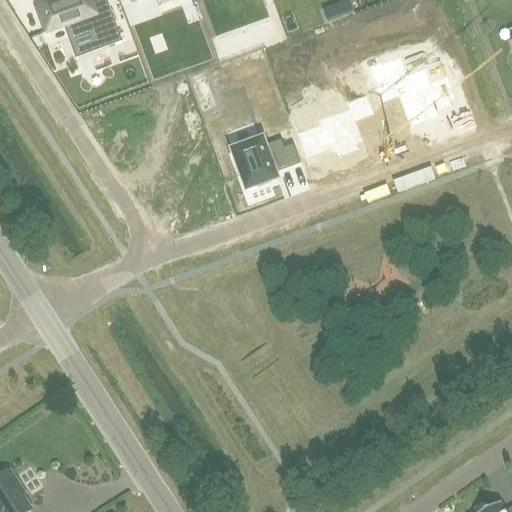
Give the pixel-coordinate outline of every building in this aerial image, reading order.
[(41,9),(37,10),(45,32),(49,31),(50,33),(67,27),(70,37),(95,28),(103,51),(123,44),(106,0),(92,0),(89,2),(88,0),(54,0),(55,1),(40,6),(41,9)] [(338,6),(342,17),(353,13),(349,2),(338,6)] [(349,52),(351,52),(355,50),(344,21),(321,30),(326,45),(328,44),(334,59),(341,57),(350,54),(349,52)] [(388,84),(376,88),(382,104),(407,95),(418,126),(441,118),(439,112),(453,107),(451,103),(457,101),(448,77),(431,83),(426,70),(407,77),(400,59),(381,66),(388,84)] [(162,89),(117,105),(123,120),(167,104),(162,89)] [(298,138),(306,160),(329,152),(331,155),(336,153),(338,159),(344,157),(345,159),(346,158),(345,156),(352,154),(353,156),(354,155),(353,154),(359,151),(357,146),(363,144),(355,123),(374,115),(370,102),(348,110),(350,114),(320,125),(321,129),(298,138)] [(155,188),(164,212),(216,193),(194,135),(156,149),(168,183),(155,188)] [(263,141),(233,152),(247,192),(278,181),(275,172),(299,163),(300,166),(301,165),(294,146),(293,146),(294,149),(285,152),(282,142),(281,142),(282,145),(267,150),(263,141)] [(0,511),(31,511),(32,511),(18,490),(20,488),(10,472),(0,478),(0,511)]
